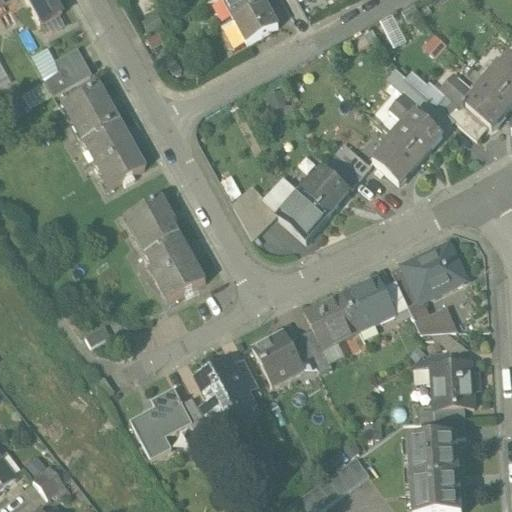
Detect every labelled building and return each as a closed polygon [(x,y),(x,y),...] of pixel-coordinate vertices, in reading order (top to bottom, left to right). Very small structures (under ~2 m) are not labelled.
[(58,19),(47,0),(22,0),(21,1),(38,31),(59,19),(58,19)] [(253,0),(217,0),(215,2),(228,25),(258,9),(253,0)] [(258,9),(228,25),(240,49),(271,32),(258,9)] [(68,57),(47,69),(53,80),(53,81),(74,69),(68,58),(69,57),(68,57)] [(511,70),(502,62),(492,73),(491,72),(479,85),(507,110),(511,104),(511,70)] [(74,69),(53,81),(53,80),(35,90),(43,105),(82,82),(81,82),(74,69)] [(507,110),(479,85),(468,97),(448,80),(434,96),(440,102),(440,101),(458,116),(460,113),(483,133),(485,135),(507,110)] [(431,112),(398,83),(389,94),(396,100),(413,115),(409,119),(436,142),(448,127),(431,112)] [(97,92),(59,112),(79,149),(117,128),(97,92)] [(413,115),(396,100),(382,117),(396,130),(397,130),(399,131),(409,119),(413,115)] [(458,116),(440,101),(440,102),(431,112),(448,127),(458,116)] [(483,133),(460,113),(458,116),(448,127),(471,147),(483,133)] [(436,142),(409,119),(399,131),(397,130),(396,130),(386,142),(414,167),(436,142)] [(117,128),(79,149),(93,172),(130,152),(117,128)] [(386,142),(374,156),(376,157),(365,169),(392,192),(414,167),(386,142)] [(364,173),(338,151),(329,161),(355,184),(364,173)] [(144,176),(130,152),(93,172),(105,196),(144,176)] [(355,184),(329,161),(319,172),(345,195),(355,184)] [(316,176),(306,188),(304,186),(293,199),(321,224),(342,199),(316,176)] [(271,222),(247,195),(227,213),(245,247),(262,231),(271,222)] [(321,224),(293,199),(281,213),(283,214),(272,226),(299,249),(321,224)] [(179,240),(159,204),(121,225),(142,261),(179,240)] [(179,240),(142,261),(168,309),(206,288),(179,240)] [(442,253),(395,275),(412,311),(459,289),(442,253)] [(371,285),(335,302),(352,339),(388,322),(376,296),(371,285)] [(401,316),(389,290),(376,296),(388,322),(401,316)] [(335,302),(297,320),(305,337),(314,356),(316,356),(313,350),(325,344),(328,350),(352,339),(335,302)] [(458,332),(454,310),(432,314),(431,310),(417,313),(422,338),(458,332)] [(77,345),(83,355),(102,344),(96,335),(77,345)] [(305,337),(295,343),(295,344),(305,365),(312,379),(324,374),(316,356),(314,356),(305,337)] [(278,344),(264,352),(262,347),(245,356),(265,393),(296,376),(282,350),(277,339),(276,340),(278,344)] [(295,344),(282,350),(293,371),(305,365),(295,344)] [(444,361),(422,362),(423,364),(407,372),(407,378),(423,377),(423,375),(444,374),(444,361)] [(227,377),(222,368),(189,385),(201,410),(214,434),(216,433),(213,428),(243,412),(245,417),(248,416),(239,400),(227,377)] [(238,371),(227,377),(239,400),(251,394),(238,371)] [(444,374),(423,375),(423,377),(430,377),(430,390),(424,391),(426,418),(457,416),(466,415),(464,372),(444,374)] [(101,383),(92,388),(101,402),(110,397),(101,383)] [(167,396),(144,409),(147,415),(122,429),(143,467),(164,456),(158,445),(183,432),(185,431),(175,412),(167,396)] [(189,416),(185,407),(175,412),(185,431),(183,432),(187,441),(199,435),(189,416)] [(214,434),(201,410),(189,416),(199,435),(202,440),(214,434)] [(457,416),(426,418),(426,430),(457,428),(457,416)] [(426,430),(413,431),(414,448),(449,446),(458,446),(457,428),(426,430)] [(414,448),(401,449),(405,511),(453,511),(449,446),(414,448)] [(0,464),(0,494),(15,483),(0,464)] [(349,466),(283,511),(321,511),(361,483),(349,466)] [(42,475),(25,488),(40,507),(56,494),(42,475)]
